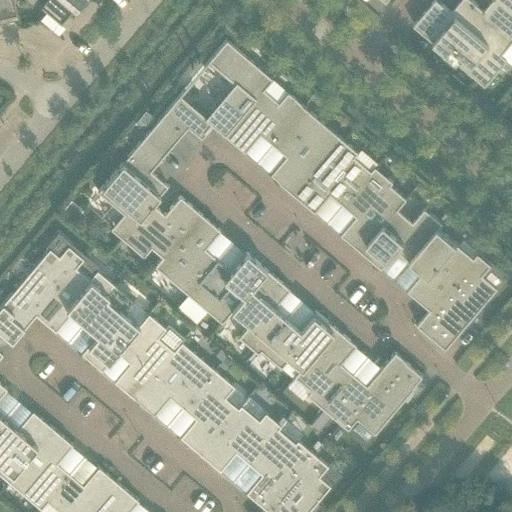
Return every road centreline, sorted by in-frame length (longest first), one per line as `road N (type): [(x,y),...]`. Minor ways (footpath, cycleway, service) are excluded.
road 1 (residential): [(394,326),(366,335),(187,180),(190,165),(211,149),(221,154),(400,305)]
road 2 (residential): [(173,511),(19,379),(15,358),(27,344),(46,344),(235,503)]
road 3 (residential): [(346,69),(511,208)]
road 4 (residential): [(50,114),(150,0)]
road 5 (residential): [(484,402),(395,511)]
